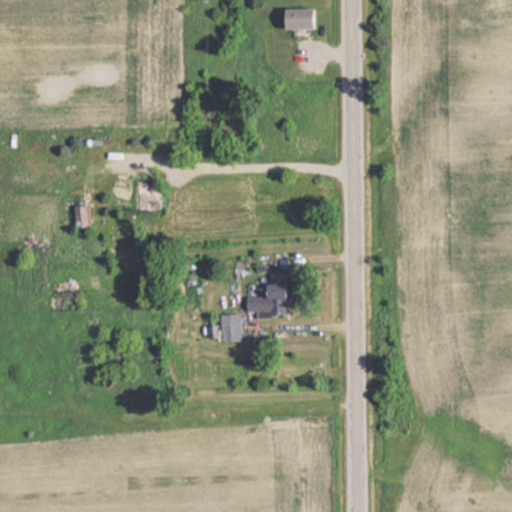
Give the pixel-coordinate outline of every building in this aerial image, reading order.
[(311,30),(311,8),(277,8),(277,30),(311,30)] [(132,178),(131,206),(153,206),(153,178),(132,178)] [(69,204),(69,226),(83,226),(83,204),(69,204)] [(283,274),(268,273),(268,283),(260,283),(260,296),(244,296),(243,312),(253,312),(253,315),(283,316),(283,274)] [(238,341),(238,314),(210,314),(210,328),(215,328),(215,341),(238,341)]
